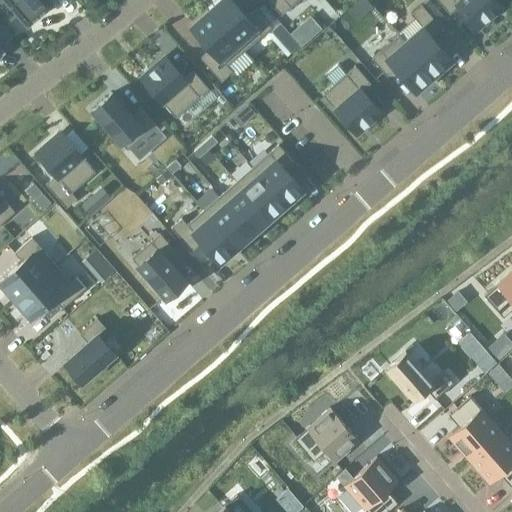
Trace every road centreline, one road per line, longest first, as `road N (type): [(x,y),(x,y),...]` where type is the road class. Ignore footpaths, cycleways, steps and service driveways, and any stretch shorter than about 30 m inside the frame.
road 1 (residential): [(511,70),(74,452)]
road 2 (residential): [(141,0),(0,110)]
road 3 (residential): [(468,511),(382,413)]
